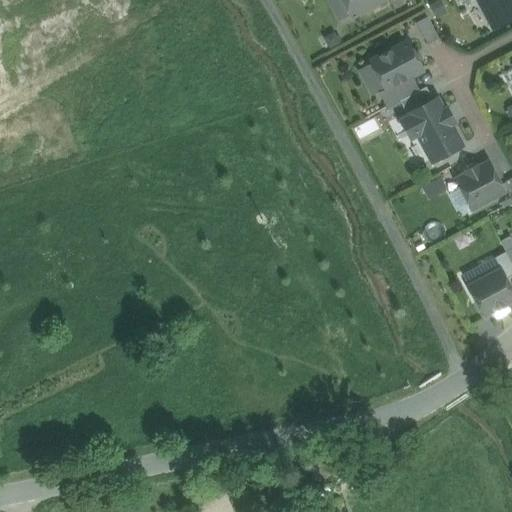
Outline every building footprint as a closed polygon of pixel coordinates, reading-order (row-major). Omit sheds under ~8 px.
[(341,0),(350,17),(381,0),(341,0)] [(511,0),(476,0),(493,30),(511,19),(511,0)] [(428,17),(417,22),(427,44),(438,38),(428,17)] [(407,42),(371,61),(386,88),(386,90),(411,76),(422,71),(407,42)] [(411,76),(386,90),(386,88),(379,92),(387,107),(399,101),(419,91),(411,76)] [(426,87),(399,101),(407,114),(433,100),(426,87)] [(433,100),(407,114),(408,117),(401,121),(410,138),(417,134),(432,162),(462,146),(450,124),(454,122),(447,109),(443,111),(437,98),(433,100)] [(53,116),(0,132),(0,177),(66,157),(53,116)] [(489,162),(479,167),(477,165),(464,172),(465,175),(455,180),(471,209),(504,191),(489,162)] [(511,239),(510,236),(500,241),(505,252),(511,264),(511,239)] [(511,275),(511,264),(505,252),(495,258),(501,270),(506,279),(511,275)] [(501,270),(468,287),(483,316),(493,311),(495,313),(507,306),(506,304),(511,300),(511,290),(506,279),(501,270)] [(324,455),(312,462),(320,477),(333,470),(324,455)] [(221,470),(183,488),(193,508),(231,490),(221,470)]
